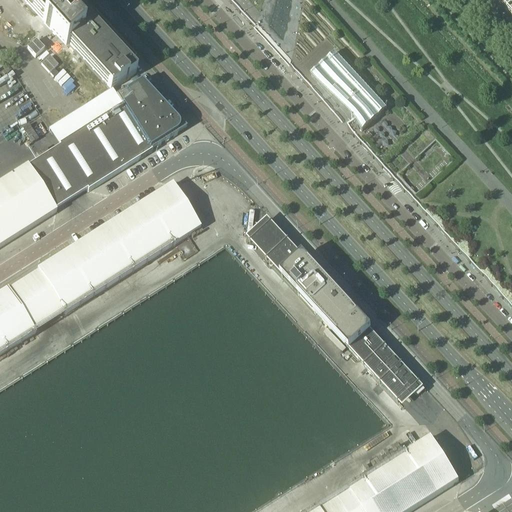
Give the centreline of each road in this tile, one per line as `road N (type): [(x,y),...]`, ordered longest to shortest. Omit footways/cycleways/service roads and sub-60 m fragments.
road 1 (unclassified): [(0,273),(154,177),(212,153),(498,463)]
road 2 (secondary): [(123,0),(511,422)]
road 3 (secondary): [(511,377),(166,0)]
road 4 (residential): [(511,334),(204,0)]
